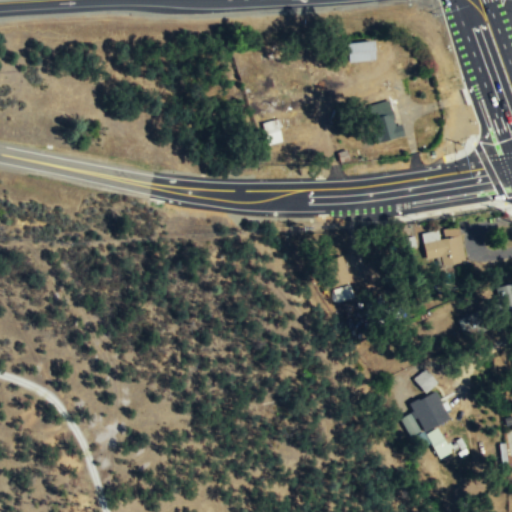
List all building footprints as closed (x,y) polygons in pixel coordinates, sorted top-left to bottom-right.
[(347,43),(347,62),(374,62),(374,42),(347,43)] [(402,137),(400,124),(394,125),(390,100),(366,105),(373,143),(402,137)] [(262,121),(264,144),(279,142),(278,127),(286,126),(286,120),(262,121)] [(435,259),(436,267),(462,264),(458,229),(440,231),(421,234),(424,261),(435,259)] [(335,302),(352,298),(349,283),(348,284),(341,256),(323,260),(330,289),(332,288),(335,302)] [(511,282),(498,287),(508,317),(511,315),(511,282)] [(457,322),(465,336),(478,329),(470,314),(457,322)] [(435,384),(424,369),(412,379),(424,393),(435,384)] [(398,419),(408,438),(415,434),(421,444),(428,441),(437,458),(449,452),(435,425),(448,418),(434,391),(407,405),(411,412),(398,419)]
